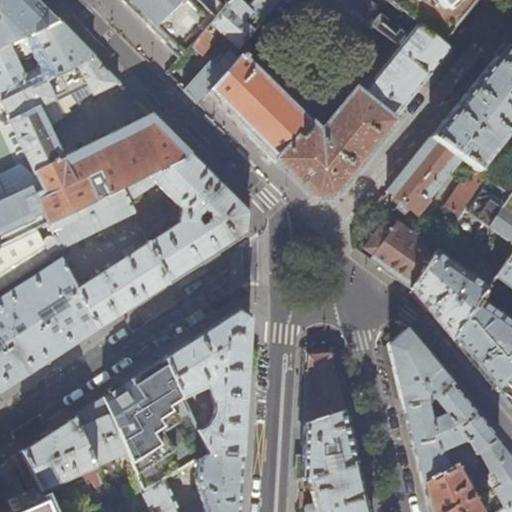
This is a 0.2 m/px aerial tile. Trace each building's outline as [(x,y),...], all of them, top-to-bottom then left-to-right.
[(0,0),(0,50),(59,23),(45,9),(35,0),(0,0)] [(226,3),(222,0),(119,0),(144,25),(178,59),(191,44),(226,3)] [(283,5),(278,0),(250,0),(246,5),(240,0),(228,0),(226,3),(191,44),(202,53),(220,33),(238,49),(273,6),(277,10),(283,5)] [(388,0),(417,24),(440,44),(477,0),(388,0)] [(0,100),(75,65),(92,57),(75,40),(59,23),(0,50),(0,100)] [(449,50),(440,44),(417,24),(358,94),(355,94),(351,95),(318,134),(244,60),(247,56),(243,52),(237,58),(208,89),(216,96),(293,174),(315,197),(330,196),(378,137),(395,116),(417,89),(449,50)] [(510,122),(511,123),(511,46),(504,47),(492,62),(485,69),(450,113),(446,118),(430,137),(461,159),(472,167),(477,171),(507,133),(503,130),(510,122)] [(208,89),(237,58),(229,52),(215,66),(209,60),(182,90),(195,104),(208,89)] [(105,69),(92,57),(75,65),(0,100),(0,209),(14,239),(32,230),(119,187),(188,153),(150,115),(62,160),(38,108),(85,86),(91,96),(118,82),(105,69)] [(417,214),(461,159),(430,137),(386,190),(417,214)] [(217,182),(188,153),(119,187),(132,213),(142,235),(151,230),(135,197),(156,186),(179,210),(177,223),(147,243),(167,284),(203,260),(245,233),(246,223),(247,213),(217,182)] [(488,178),(477,171),(472,167),(445,207),(460,217),(488,178)] [(46,254),(132,213),(119,187),(32,230),(46,254)] [(484,225),(499,202),(488,195),(473,217),(484,225)] [(410,289),(436,251),(391,219),(385,227),(381,224),(365,248),(373,254),(369,259),(382,269),(382,270),(388,274),(410,289)] [(496,277),(511,252),(511,219),(487,257),(491,260),(478,280),(445,258),(451,250),(442,243),(436,251),(410,289),(431,314),(452,339),(481,298),(496,277)] [(46,254),(32,230),(14,239),(0,245),(0,392),(39,367),(96,330),(69,282),(57,262),(52,265),(52,264),(0,296),(0,287),(48,258),(46,254)] [(142,300),(167,284),(147,243),(109,267),(107,263),(102,266),(104,271),(83,284),(78,276),(69,282),(96,330),(142,300)] [(511,252),(496,277),(511,288),(511,252)] [(511,319),(481,298),(452,339),(470,360),(496,391),(502,383),(511,370),(511,319)] [(163,358),(182,398),(207,386),(210,391),(212,398),(213,406),(212,411),(210,417),(206,423),(204,426),(198,430),(208,453),(241,456),(245,401),(250,318),(244,314),(237,310),(163,358)] [(436,396),(451,385),(406,330),(389,345),(403,403),(404,407),(423,403),(428,401),(436,396)] [(318,354),(307,355),(304,416),(303,424),(343,412),(336,383),(329,353),(318,354)] [(189,412),(182,398),(163,358),(132,379),(102,398),(125,453),(141,493),(165,478),(177,471),(155,435),(189,412)] [(511,370),(502,383),(508,388),(511,391),(511,396),(509,400),(511,403),(511,370)] [(475,414),(451,385),(436,396),(428,401),(423,403),(404,407),(411,438),(422,484),(448,469),(440,454),(467,440),(475,454),(479,452),(498,441),(475,414)] [(98,401),(72,417),(94,467),(125,453),(102,398),(98,401)] [(349,435),(343,412),(303,424),(301,452),(300,481),(307,478),(355,461),(349,435)] [(104,491),(94,467),(72,417),(45,435),(19,451),(40,492),(81,474),(85,483),(92,481),(98,494),(104,491)] [(511,458),(498,441),(479,452),(490,472),(486,475),(504,507),(511,502),(511,458)] [(238,511),(239,498),(241,456),(208,453),(197,459),(195,481),(203,511),(238,511)] [(366,511),(364,499),(355,461),(307,478),(314,504),(307,506),(305,511),(366,511)] [(483,511),(457,464),(448,469),(422,484),(428,509),(428,511),(483,511)] [(178,511),(165,478),(141,493),(149,511),(178,511)] [(49,511),(46,501),(33,507),(21,511),(49,511)] [(511,511),(511,502),(504,507),(497,511),(511,511)]
